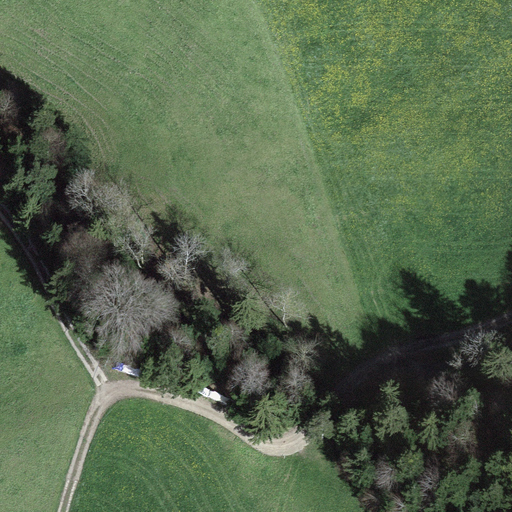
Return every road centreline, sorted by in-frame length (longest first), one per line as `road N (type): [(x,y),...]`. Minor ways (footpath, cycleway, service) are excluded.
road 1 (track): [(511,316),(375,359),(280,445),(262,443),(216,413),(140,392),(99,402)]
road 2 (track): [(64,511),(99,382),(26,243),(0,210)]
